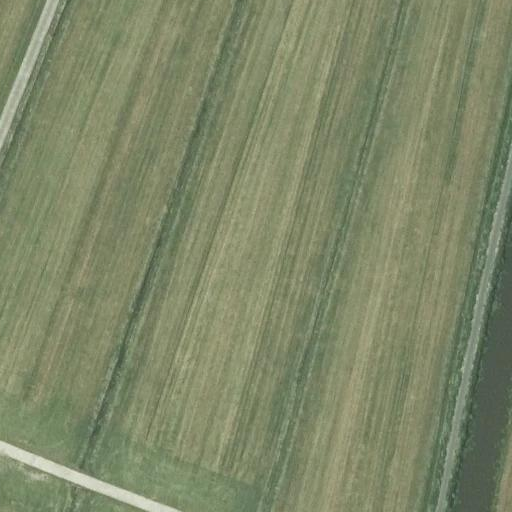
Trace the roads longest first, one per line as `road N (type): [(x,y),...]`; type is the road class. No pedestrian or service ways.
road 1 (track): [(168,511),(0,446)]
road 2 (track): [(51,0),(0,133)]
